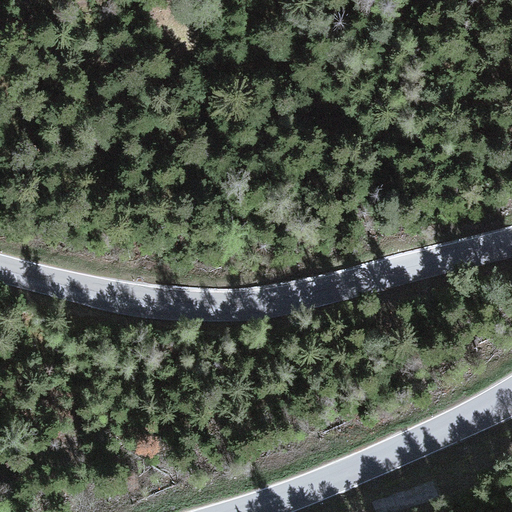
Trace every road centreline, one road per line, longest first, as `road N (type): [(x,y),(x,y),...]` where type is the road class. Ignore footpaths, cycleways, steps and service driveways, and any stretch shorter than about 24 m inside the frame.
road 1 (tertiary): [(511,240),(238,303),(115,296),(0,267)]
road 2 (tertiary): [(230,511),(306,488),(511,393)]
